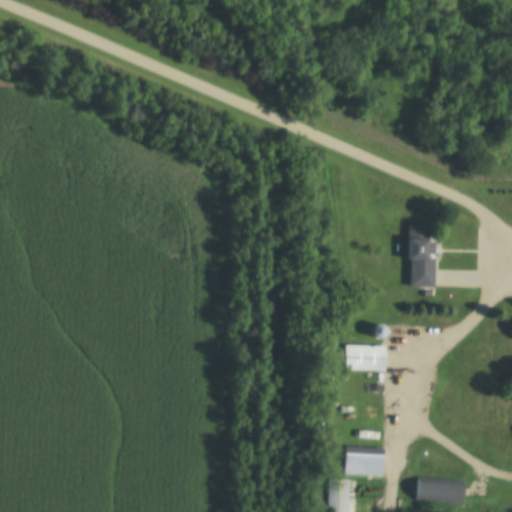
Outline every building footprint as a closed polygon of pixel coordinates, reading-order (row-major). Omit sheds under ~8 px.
[(427,224),(427,241),(433,241),(433,285),(406,285),(406,224),(427,224)] [(378,336),(383,334),(385,329),(383,324),(378,322),(373,324),(371,329),(373,334),(378,336)] [(343,343),(384,343),(383,369),(342,368),(343,343)] [(343,444),(381,446),(380,474),(342,472),(343,444)] [(416,475),(461,479),(459,503),(414,499),(416,475)] [(346,486),(346,511),(326,511),(327,485),(346,486)]
